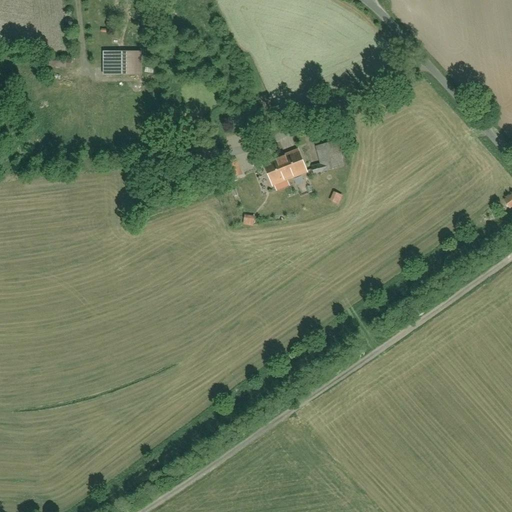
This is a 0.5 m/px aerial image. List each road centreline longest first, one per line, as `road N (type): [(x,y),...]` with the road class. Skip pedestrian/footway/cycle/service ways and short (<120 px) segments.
road 1 (track): [(511,254),(144,511)]
road 2 (residential): [(201,148),(424,62)]
road 3 (unclassified): [(424,62),(511,160)]
